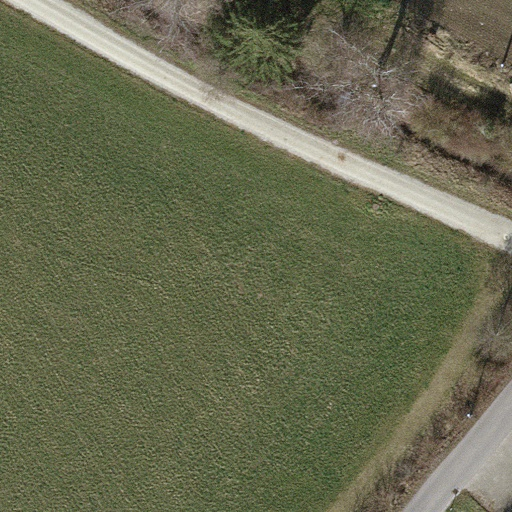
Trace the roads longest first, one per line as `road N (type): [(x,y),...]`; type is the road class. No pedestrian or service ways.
road 1 (track): [(42,0),(212,97),(511,232)]
road 2 (track): [(511,244),(388,444),(332,511)]
road 3 (track): [(444,511),(511,409)]
